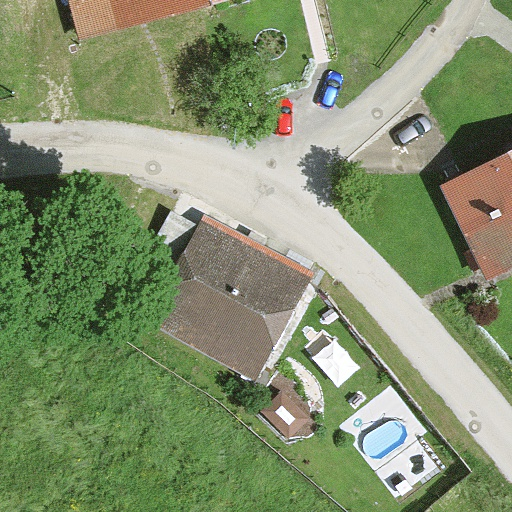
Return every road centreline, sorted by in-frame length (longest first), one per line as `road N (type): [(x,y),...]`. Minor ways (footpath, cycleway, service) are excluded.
road 1 (residential): [(511,445),(439,351),(253,181)]
road 2 (residential): [(253,181),(381,113),(471,0)]
road 3 (residential): [(253,181),(144,152),(23,145),(0,151)]
